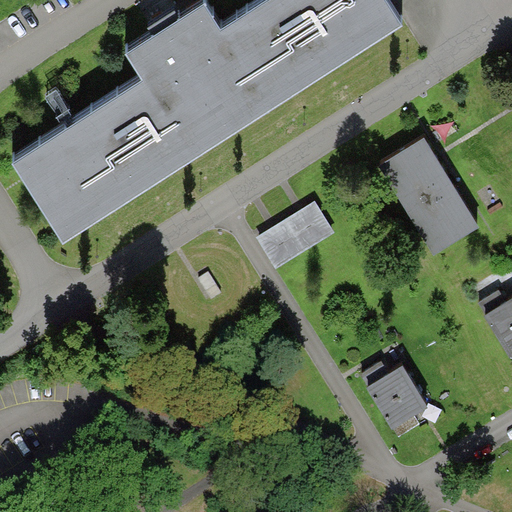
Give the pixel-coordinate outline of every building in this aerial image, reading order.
[(141,75),(11,159),(61,237),(400,20),(386,0),(257,0),(219,25),(202,0),(201,0),(177,16),(172,7),(164,12),(146,24),(151,32),(124,50),(141,75)] [(423,134),(378,161),(432,250),(477,223),(450,178),(423,134)] [(336,232),(316,200),(300,209),(272,227),(257,236),(277,268),(336,232)] [(209,272),(200,278),(212,297),(221,292),(209,272)] [(511,297),(505,302),(502,296),(499,290),(479,301),(486,313),(510,353),(511,356),(511,297)] [(381,362),(361,374),(369,387),(390,423),(398,437),(419,424),(415,418),(411,411),(425,402),(403,367),(389,375),(385,368),(381,362)] [(112,485),(70,511),(124,511),(128,510),(112,485)]
